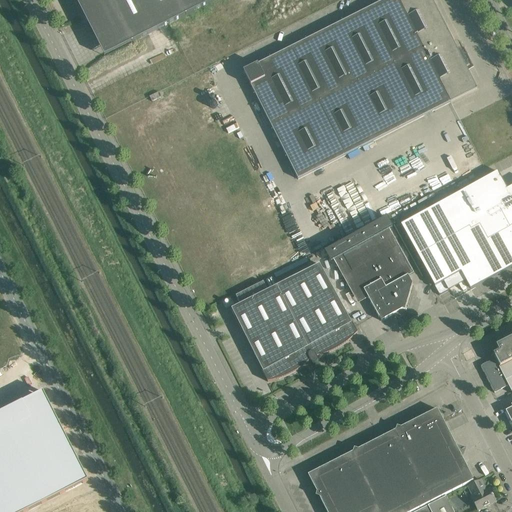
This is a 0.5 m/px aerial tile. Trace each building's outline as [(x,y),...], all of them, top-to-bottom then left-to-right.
[(75,0),(86,21),(113,8),(131,43),(158,29),(216,0),(75,0)] [(298,180),(450,103),(477,90),(431,0),(385,0),(243,72),(298,180)] [(159,92),(149,97),(152,102),(161,97),(159,92)] [(388,170),(404,170),(404,163),(398,163),(398,155),(394,155),(394,164),(388,164),(388,170)] [(497,171),(400,225),(435,287),(439,296),(449,290),(466,280),(471,289),(511,266),(511,198),(508,190),(500,177),(497,171)] [(410,268),(389,230),(393,228),(387,217),(324,252),(330,263),(334,261),(353,296),(364,291),(381,321),(394,314),(393,311),(398,308),(406,311),(406,310),(405,310),(412,284),(408,276),(405,270),(410,268)] [(319,265),(276,286),(315,364),(317,363),(318,361),(317,358),(316,357),(326,354),(334,350),(343,345),(350,340),(357,333),(350,320),(350,321),(319,265)] [(410,268),(405,270),(408,276),(413,274),(410,268)] [(261,370),(267,382),(277,380),(286,377),(294,372),(302,367),(310,361),(310,362),(312,364),(314,364),(315,364),(276,286),(268,290),(263,281),(235,296),(240,305),(231,309),(234,316),(234,317),(237,323),(241,330),(262,370),(261,370)] [(508,386),(511,393),(511,337),(496,345),(498,351),(493,354),(495,359),(480,366),(494,393),(508,386)] [(41,511),(90,488),(45,399),(25,409),(24,409),(0,421),(0,511),(41,511)] [(326,511),(412,511),(429,503),(473,481),(473,480),(466,465),(462,457),(454,441),(450,433),(437,410),(436,409),(400,428),(396,427),(396,430),(392,431),(357,450),(354,448),(353,452),(348,454),(308,475),(308,476),(316,493),(315,496),(318,497),(326,511)] [(496,502),(489,489),(486,491),(480,481),(468,487),(473,498),(471,499),(478,511),(496,502)] [(453,511),(446,497),(416,511),(453,511)]
